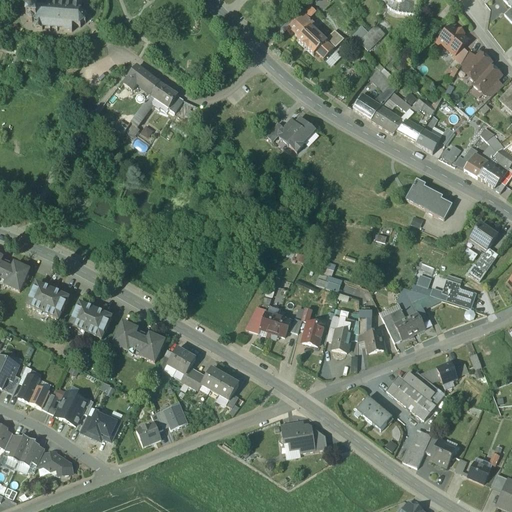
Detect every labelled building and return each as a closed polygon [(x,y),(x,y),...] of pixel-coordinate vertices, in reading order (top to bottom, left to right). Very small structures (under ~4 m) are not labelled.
[(71,0),(71,4),(73,5),(72,9),(80,10),(81,5),(82,5),(82,0),(71,0)] [(391,15),(397,17),(413,19),(415,2),(406,1),(405,4),(403,6),(401,7),(398,7),(396,6),(395,6),(394,4),(393,2),(392,1),(384,0),(383,0),(384,6),(387,11),(391,15)] [(511,0),(499,0),(510,12),(511,10),(511,0)] [(65,10),(59,10),(60,8),(58,8),(58,10),(52,9),(52,7),(51,7),(51,9),(45,9),(45,7),(43,6),(43,9),(37,8),(36,15),(35,15),(35,17),(34,15),(31,14),(29,16),(29,17),(26,16),(26,27),(28,27),(28,28),(29,30),(32,30),(33,29),(34,29),(34,31),(35,31),(34,37),(42,38),(42,36),(48,37),(48,38),(50,38),(50,37),(55,37),(55,39),(57,39),(57,37),(63,38),(63,40),(71,40),(71,36),(72,36),(72,34),(77,34),(78,36),(80,36),(79,33),(82,30),(84,32),(85,30),(83,29),(84,24),(86,24),(85,22),(83,23),(81,19),(82,16),(80,16),(81,10),(80,10),(72,9),(72,11),(67,11),(67,8),(65,8),(65,10)] [(318,12),(313,7),(309,10),(314,15),(318,12)] [(309,10),(288,31),(299,42),(306,35),(300,29),(314,15),(309,10)] [(511,10),(510,12),(503,18),(511,28),(511,27),(511,10)] [(382,23),(365,41),(374,50),(391,32),(382,23)] [(457,36),(451,31),(438,46),(436,48),(441,52),(443,50),(453,60),(454,61),(461,52),(467,46),(461,40),(463,39),(458,35),(457,36)] [(325,48),(309,32),(306,35),(299,42),(296,45),(313,60),(315,58),(325,48)] [(364,42),(356,35),(352,40),(359,47),(364,42)] [(374,50),(365,41),(364,42),(359,47),(357,48),(367,57),(374,50)] [(325,48),(315,58),(323,65),(332,55),(325,48)] [(461,52),(454,61),(453,60),(451,62),(460,70),(461,68),(467,57),(461,52)] [(332,72),(342,61),(336,55),(326,67),(332,72)] [(475,62),(468,56),(467,57),(461,68),(466,72),(475,62)] [(475,62),(466,72),(471,77),(468,80),(468,83),(474,87),(489,70),(490,69),(490,67),(485,63),(483,63),(483,64),(477,59),(475,62)] [(474,87),(472,90),(478,95),(480,95),(483,91),(488,96),(497,85),(500,83),(494,78),(495,77),(495,75),(489,70),(474,87)] [(380,76),(374,71),(368,77),(385,94),(391,87),(385,81),(380,76)] [(149,82),(137,72),(127,84),(131,87),(144,98),(155,87),(149,82)] [(457,74),(454,72),(449,81),(452,83),(457,74)] [(388,78),(383,73),(380,76),(385,81),(388,78)] [(131,87),(127,84),(120,92),(123,94),(124,96),(131,87)] [(497,85),(488,96),(493,100),(503,90),(497,85)] [(385,94),(376,104),(378,108),(381,110),(388,102),(393,97),(397,92),(391,87),(385,94)] [(178,101),(160,89),(150,102),(154,105),(168,115),(177,102),(178,101)] [(511,93),(511,92),(500,105),(511,116),(511,115),(511,93)] [(408,96),(404,104),(414,108),(417,100),(408,96)] [(393,97),(388,102),(406,116),(409,114),(411,112),(393,97)] [(379,112),(361,101),(352,113),(370,125),(379,112)] [(149,102),(130,128),(136,133),(152,111),(152,108),(154,105),(150,102),(149,102)] [(174,118),(183,106),(177,102),(168,115),(174,118)] [(435,112),(426,105),(416,115),(422,119),(421,121),(427,125),(431,119),(435,112)] [(179,119),(180,116),(187,120),(192,110),(183,106),(177,119),(179,119)] [(118,121),(102,110),(93,121),(110,133),(118,121)] [(203,118),(197,112),(188,124),(193,128),(203,118)] [(403,126),(379,112),(370,125),(392,139),(403,126)] [(406,116),(403,120),(407,123),(412,117),(409,114),(406,116)] [(427,125),(422,134),(428,138),(434,128),(436,124),(437,124),(437,123),(431,119),(427,125)] [(427,125),(421,121),(420,123),(416,131),(422,134),(427,125)] [(189,135),(172,124),(168,131),(184,142),(189,135)] [(305,130),(299,124),(291,132),(288,129),(282,135),(276,142),(287,152),(294,158),(300,151),(313,136),(306,129),(305,130)] [(407,125),(396,137),(414,147),(422,134),(416,131),(407,125)] [(422,134),(414,147),(431,157),(439,145),(439,144),(444,134),(434,128),(428,138),(422,134)] [(145,129),(140,137),(148,142),(153,134),(145,129)] [(282,135),(277,130),(265,143),(271,148),(276,142),(282,135)] [(444,134),(439,144),(439,145),(444,148),(452,136),(446,131),(444,134)] [(504,151),(494,139),(486,145),(496,157),(501,154),(504,151)] [(511,146),(506,151),(502,154),(507,158),(511,152),(511,146)] [(454,165),(461,153),(454,148),(446,160),(454,165)] [(300,151),(294,158),(295,159),(302,152),(300,151)] [(502,154),(501,154),(496,157),(493,160),(503,168),(509,172),(511,166),(511,161),(507,158),(502,154)] [(488,167),(479,161),(475,168),(470,164),(464,173),(477,182),(487,169),(488,167)] [(509,172),(503,168),(498,176),(503,180),(509,172)] [(487,169),(477,182),(494,193),(499,185),(503,180),(498,176),(487,169)] [(424,188),(416,183),(405,203),(443,224),(451,209),(441,203),(442,201),(423,191),(424,188)] [(505,189),(499,185),(494,193),(499,197),(505,189)] [(498,239),(480,227),(469,243),(486,254),(489,251),(498,239)] [(498,258),(489,251),(486,254),(476,270),(474,268),(468,276),(479,284),(498,258)] [(29,273),(14,266),(11,272),(8,271),(9,267),(4,265),(3,268),(0,266),(2,261),(0,259),(0,283),(5,285),(3,288),(19,295),(29,273)] [(417,286),(429,289),(431,279),(420,276),(417,286)] [(327,288),(328,282),(318,279),(316,285),(327,288)] [(442,295),(455,299),(458,291),(460,286),(447,281),(442,295)] [(68,301),(54,295),(53,298),(49,296),(51,293),(36,286),(26,309),(36,313),(37,312),(49,318),(49,319),(58,323),(68,301)] [(397,303),(401,311),(406,321),(411,319),(408,312),(412,311),(410,306),(411,305),(410,304),(419,299),(421,295),(402,289),(397,303)] [(475,297),(458,291),(455,299),(454,303),(470,309),(475,297)] [(271,302),(264,299),(260,312),(266,314),(265,316),(266,316),(268,309),(271,302)] [(111,321),(97,314),(96,317),(92,315),(93,313),(79,306),(69,328),(79,333),(79,332),(92,338),(92,339),(101,343),(111,321)] [(280,312),(268,309),(266,316),(277,320),(280,312)] [(301,325),(304,312),(298,310),(294,323),(301,325)] [(260,312),(256,311),(245,332),(258,337),(260,333),(265,316),(266,314),(260,312)] [(401,311),(382,320),(395,346),(414,337),(406,321),(401,311)] [(428,322),(423,311),(417,314),(418,316),(422,325),(428,322)] [(311,313),(304,312),(302,324),(308,325),(311,313)] [(266,316),(265,316),(260,333),(258,337),(265,339),(267,335),(272,337),(272,336),(277,320),(266,316)] [(418,316),(406,321),(414,337),(425,332),(422,325),(418,316)] [(332,319),(329,331),(335,332),(339,320),(332,319)] [(277,320),(272,336),(284,340),(290,324),(277,320)] [(339,320),(335,332),(352,336),(357,337),(357,336),(358,325),(352,324),(339,320)] [(357,336),(371,334),(369,321),(359,321),(357,336)] [(298,338),(301,325),(294,323),(290,335),(298,338)] [(324,330),(307,325),(304,336),(305,336),(303,345),(317,349),(320,337),(321,338),(324,330)] [(164,345),(149,338),(146,343),(143,342),(145,339),(140,337),(138,340),(135,338),(137,333),(122,326),(112,347),(127,354),(129,351),(140,356),(139,359),(154,366),(164,345)] [(332,345),(335,332),(329,331),(326,344),(332,345)] [(352,336),(335,332),(332,345),(333,345),(332,352),(347,356),(349,344),(350,344),(351,342),(352,336)] [(371,334),(364,336),(367,348),(369,355),(384,353),(381,341),(383,341),(381,332),(371,334)] [(176,351),(166,368),(176,373),(185,357),(176,351)] [(476,356),(469,359),(474,372),(481,369),(476,356)] [(195,363),(185,357),(176,373),(184,379),(185,379),(190,371),(195,363)] [(6,363),(0,360),(0,392),(2,394),(2,393),(7,382),(12,385),(15,379),(19,371),(5,365),(6,363)] [(451,365),(436,371),(440,382),(442,387),(449,384),(457,381),(456,379),(454,374),(451,365)] [(465,366),(457,369),(458,372),(454,374),(456,379),(468,374),(465,366)] [(18,386),(23,388),(28,377),(29,377),(31,373),(26,370),(20,382),(18,386)] [(481,370),(475,372),(477,378),(484,376),(481,370)] [(195,374),(190,371),(185,379),(184,379),(181,384),(189,390),(191,386),(189,385),(195,374)] [(436,371),(419,377),(430,386),(440,382),(436,371)] [(219,377),(210,372),(205,380),(200,389),(209,394),(219,377)] [(195,374),(189,385),(191,386),(194,388),(200,377),(195,374)] [(416,375),(413,379),(408,375),(401,383),(430,406),(431,404),(429,402),(438,392),(430,386),(419,377),(416,375)] [(17,401),(29,406),(37,389),(40,382),(29,377),(28,377),(23,388),(17,401)] [(200,377),(194,388),(191,386),(189,390),(197,394),(200,389),(205,380),(200,377)] [(229,383),(219,377),(209,394),(219,400),(229,383)] [(12,385),(7,382),(2,393),(12,398),(18,386),(20,382),(15,379),(12,385)] [(401,383),(397,380),(386,394),(423,424),(434,410),(430,406),(401,383)] [(238,389),(229,383),(219,400),(228,405),(233,398),(238,389)] [(449,384),(442,387),(444,392),(452,389),(449,384)] [(49,395),(37,389),(29,406),(41,412),(49,396),(49,395)] [(54,399),(49,396),(41,412),(47,415),(54,399)] [(76,397),(74,400),(66,396),(55,420),(75,429),(81,416),(86,405),(81,403),(81,400),(76,397)] [(238,402),(233,398),(228,405),(225,409),(232,413),(238,402)] [(391,421),(367,401),(356,414),(380,434),(391,421)] [(87,402),(86,405),(81,416),(87,419),(93,405),(87,402)] [(179,407),(162,414),(169,431),(170,433),(171,435),(188,428),(179,407)] [(156,417),(163,433),(169,431),(162,414),(161,414),(156,417)] [(100,417),(96,415),(93,421),(86,437),(101,444),(102,441),(110,445),(120,425),(111,420),(110,422),(106,420),(107,418),(101,415),(100,417)] [(151,419),(158,435),(163,433),(156,417),(151,419)] [(87,419),(79,436),(85,438),(86,437),(93,421),(87,419)] [(303,426),(280,429),(282,440),(281,441),(278,444),(279,447),(282,450),(288,449),(289,456),(299,455),(299,458),(314,456),(312,441),(323,440),(314,433),(312,433),(311,431),(308,429),(303,429),(303,426)] [(136,434),(143,450),(161,443),(158,435),(154,427),(136,434)] [(12,437),(7,434),(0,448),(0,451),(4,453),(12,437)] [(431,440),(418,434),(415,441),(427,447),(431,440)] [(17,440),(12,437),(4,453),(4,454),(10,456),(17,440)] [(22,441),(18,439),(17,440),(10,456),(7,461),(13,463),(13,464),(18,466),(29,442),(23,439),(22,441)] [(323,440),(312,441),(314,456),(327,454),(325,441),(323,440)] [(427,447),(424,455),(431,458),(438,443),(431,440),(427,447)] [(427,447),(415,441),(404,467),(416,472),(424,455),(427,447)] [(36,445),(29,442),(18,466),(24,469),(24,468),(29,471),(31,466),(39,450),(39,449),(35,447),(36,445)] [(431,458),(429,463),(446,471),(454,454),(443,449),(445,446),(438,443),(431,458)] [(501,450),(497,448),(493,456),(498,458),(501,450)] [(39,450),(31,466),(37,469),(43,455),(44,453),(39,450)] [(51,460),(43,455),(37,469),(36,470),(40,472),(43,472),(51,460)] [(493,456),(489,467),(492,468),(494,469),(498,458),(493,456)] [(53,457),(51,460),(43,472),(49,476),(57,474),(58,480),(72,478),(70,469),(65,470),(64,464),(53,457)] [(489,467),(475,461),(473,465),(489,473),(492,468),(489,467)] [(459,462),(454,474),(461,478),(466,465),(459,462)] [(489,473),(473,465),(467,480),(483,487),(489,473)] [(497,478),(491,490),(502,495),(507,485),(508,482),(497,478)] [(511,511),(511,484),(508,482),(507,485),(502,495),(496,509),(504,511),(511,511)] [(6,501),(12,504),(15,497),(9,494),(6,501)]
